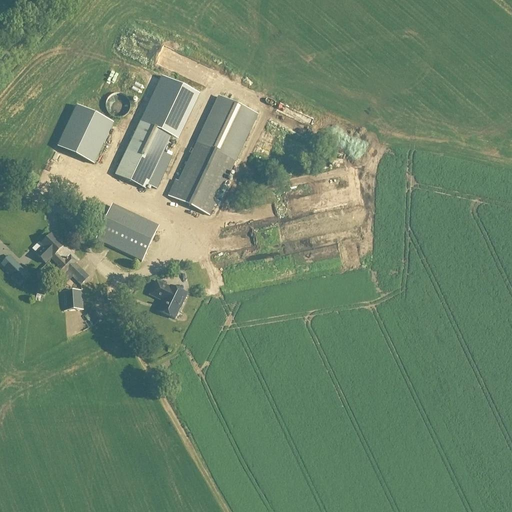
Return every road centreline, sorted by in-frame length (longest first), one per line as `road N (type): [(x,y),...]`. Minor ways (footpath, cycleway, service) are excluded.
road 1 (track): [(115,315),(222,511)]
road 2 (unclassified): [(0,186),(71,221),(115,315)]
